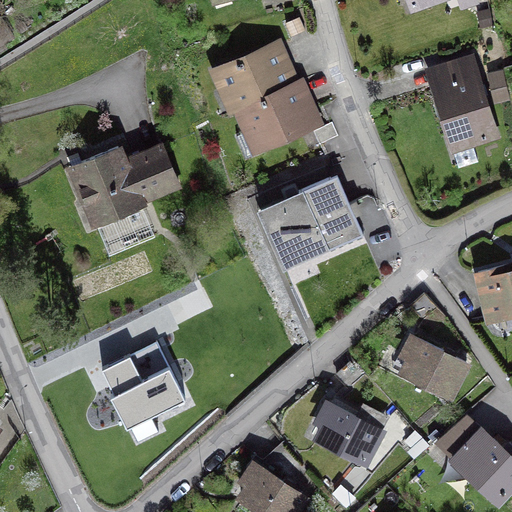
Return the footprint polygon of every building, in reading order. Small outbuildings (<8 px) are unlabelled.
[(291,35),(305,29),(299,16),(285,22),(291,35)] [(0,45),(12,37),(0,17),(0,45)] [(236,107),(237,108),(296,82),(278,42),(214,70),(224,93),(233,89),(240,105),(236,107)] [(468,142),(496,134),(472,57),(442,66),(447,80),(433,84),(448,134),(464,129),(468,142)] [(265,149),(263,144),(318,120),(300,80),(237,108),(246,130),(236,134),(246,157),(265,149)] [(338,135),(332,121),(314,129),(319,143),(338,135)] [(162,144),(124,159),(140,199),(179,183),(162,144)] [(142,203),(140,199),(124,159),(118,145),(71,165),(96,222),(142,203)] [(325,251),(363,234),(337,173),(297,190),(294,184),(284,188),(290,203),(276,209),(297,257),(323,245),(325,251)] [(478,271),(489,317),(511,311),(511,269),(500,273),(498,266),(478,271)] [(431,329),(446,316),(426,293),(411,307),(431,329)] [(413,335),(404,354),(410,357),(404,370),(449,394),(465,362),(445,350),(443,350),(413,335)] [(156,341),(103,368),(113,395),(110,396),(127,432),(184,402),(156,341)] [(349,361),(336,373),(357,397),(371,386),(349,361)] [(319,436),(363,460),(380,428),(369,422),(368,420),(329,401),(319,420),(326,423),(319,436)] [(496,500),(511,483),(511,446),(508,442),(503,447),(482,427),(453,458),(496,500)] [(241,496),(264,511),(291,511),(304,494),(294,488),(307,469),(285,444),(260,465),(255,462),(243,479),(250,483),(241,496)]
